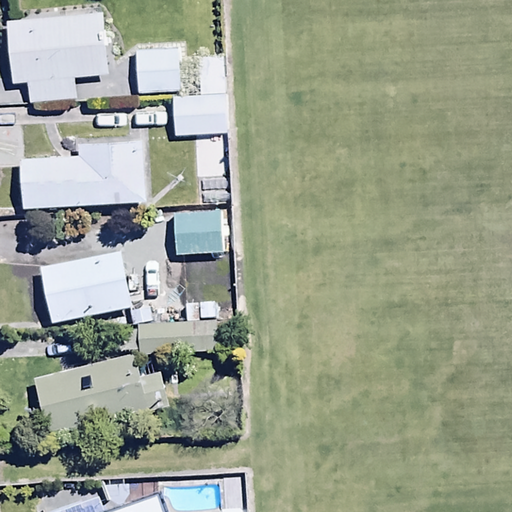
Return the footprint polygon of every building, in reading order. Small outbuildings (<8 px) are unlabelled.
[(105,17),(7,26),(13,90),(29,89),(31,109),(77,104),(75,82),(111,79),(105,17)] [(179,53),(137,54),(138,98),(180,96),(179,53)] [(201,99),(227,99),(226,61),(201,62),(201,99)] [(227,99),(201,99),(174,100),(175,139),(227,138),(227,99)] [(23,164),(26,213),(145,208),(142,146),(81,148),(82,161),(23,164)] [(220,216),(175,218),(176,261),(224,259),(223,226),(233,226),(232,209),(220,210),(220,216)] [(55,330),(134,312),(122,257),(42,275),(55,330)] [(153,329),(149,313),(130,317),(133,334),(117,334),(117,355),(139,355),(139,361),(218,358),(217,327),(153,329)] [(134,362),(37,384),(50,442),(98,431),(102,445),(120,441),(117,426),(171,413),(163,379),(139,385),(134,362)] [(167,511),(164,501),(133,511),(104,511),(101,502),(73,511),(167,511)]
